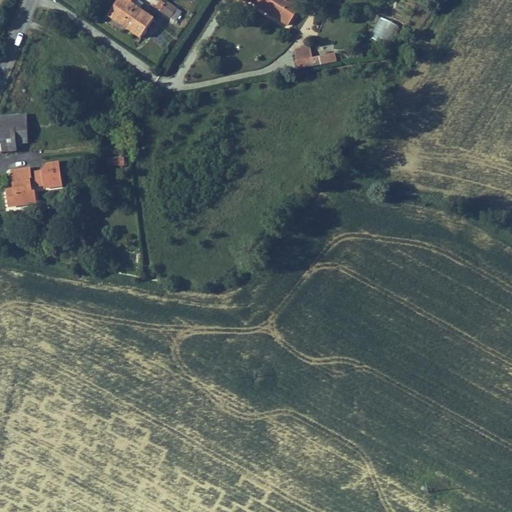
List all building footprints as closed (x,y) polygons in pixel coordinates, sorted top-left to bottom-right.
[(121,0),(114,11),(147,34),(161,14),(141,0),(121,0)] [(163,0),(159,0),(155,8),(177,22),(183,12),(163,0)] [(262,0),(274,7),(273,9),(279,14),(281,12),(298,23),(305,13),(293,5),(296,0),(262,0)] [(296,0),(293,5),(305,13),(310,5),(303,0),(296,0)] [(391,45),(399,25),(379,16),(370,36),(391,45)] [(336,52),(313,57),(310,45),(294,49),(298,70),(338,61),(336,52)] [(5,113),(6,123),(7,139),(0,139),(0,148),(19,146),(18,139),(32,137),(30,121),(29,112),(5,113)] [(105,157),(106,166),(125,166),(125,157),(105,157)] [(67,186),(65,163),(52,164),(45,170),(38,172),(39,184),(45,183),(45,188),(67,186)] [(7,186),(8,204),(36,202),(35,189),(32,189),(31,177),(34,177),(34,167),(12,168),(14,185),(7,186)]
